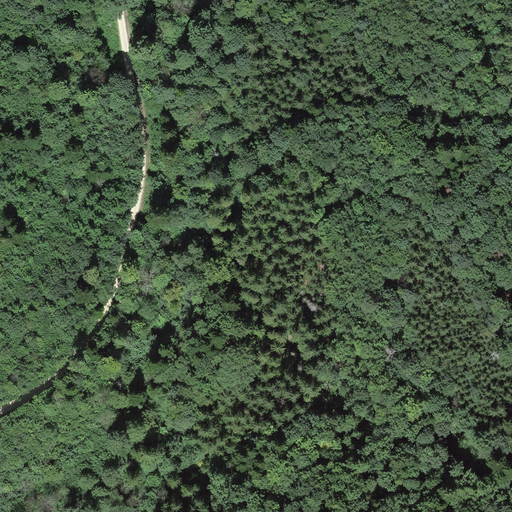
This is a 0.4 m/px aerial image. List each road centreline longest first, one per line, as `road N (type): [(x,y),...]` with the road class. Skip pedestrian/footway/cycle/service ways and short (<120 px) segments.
road 1 (track): [(362,0),(351,32),(364,66),(421,140),(397,301),(415,355),(498,483),(491,511)]
road 2 (track): [(191,0),(214,166),(208,257),(181,350),(189,449),(135,511)]
road 3 (track): [(116,0),(142,148),(114,287),(78,353),(0,410)]
road 4 (track): [(135,204),(147,236),(127,339),(123,417),(110,438),(51,480)]
